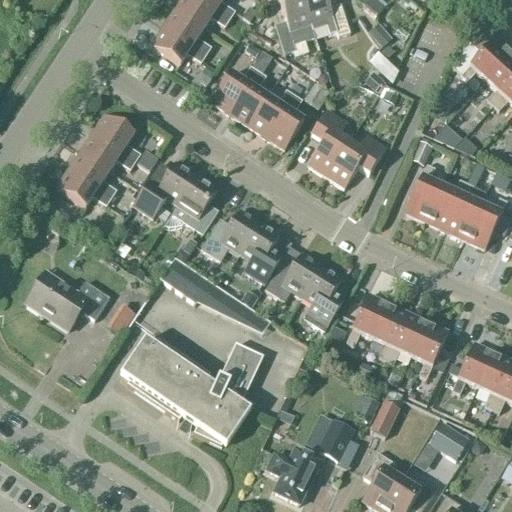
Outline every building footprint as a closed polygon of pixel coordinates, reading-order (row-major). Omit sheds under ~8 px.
[(191,0),(183,0),(174,14),(203,34),(210,23),(224,33),(229,24),(191,0)] [(191,0),(229,24),(234,17),(220,8),(225,0),(191,0)] [(315,42),(313,35),(300,0),(280,0),(277,1),(285,26),(274,30),(283,60),(295,56),(293,49),(315,42)] [(300,0),(313,35),(326,31),(329,40),(336,37),(337,42),(349,38),(340,9),(328,12),(324,0),(300,0)] [(369,0),(352,0),(352,1),(375,21),(383,12),(369,0)] [(174,14),(162,33),(205,61),(210,53),(196,44),(203,34),(174,14)] [(392,44),(378,28),(367,37),(380,53),(392,44)] [(200,69),(205,61),(162,33),(150,51),(179,70),(186,59),(200,69)] [(485,86),(511,57),(495,42),(480,58),(468,47),(461,55),(452,74),(466,87),(475,77),(485,86)] [(366,62),(387,84),(397,75),(376,53),(366,62)] [(492,111),(511,88),(511,57),(485,86),(495,95),(486,105),(492,111)] [(210,107),(228,119),(256,76),(249,71),(240,86),(229,78),(210,107)] [(228,119),(247,131),(266,102),(256,96),(265,82),(256,76),(228,119)] [(383,86),(373,76),(363,87),(374,96),(383,86)] [(311,85),(300,78),(294,88),(304,95),(311,85)] [(329,97),(314,87),(303,104),(317,114),(329,97)] [(511,110),(511,88),(492,111),(498,116),(507,106),(511,110)] [(247,131),(265,143),(293,100),(285,95),(276,109),(266,102),(247,131)] [(293,100),(265,143),(283,155),(303,126),(292,119),(301,105),(293,100)] [(306,170),(325,182),(348,147),(338,140),(346,128),(326,116),(309,141),(320,149),(306,170)] [(91,139),(134,168),(139,160),(125,151),(132,140),(103,121),(91,139)] [(91,139),(79,157),(108,177),(115,166),(129,176),(134,168),(91,139)] [(358,153),(348,147),(325,182),(343,194),(357,173),(368,180),(385,154),(366,142),(358,153)] [(432,151),(419,145),(410,166),(423,171),(432,151)] [(160,157),(150,151),(142,162),(152,169),(160,157)] [(79,157),(67,176),(110,204),(115,196),(101,187),(108,177),(79,157)] [(164,204),(176,212),(196,182),(175,168),(163,186),(153,179),(132,212),(151,225),(164,204)] [(404,218),(424,227),(440,192),(428,186),(434,174),(426,170),(404,218)] [(105,212),(110,204),(67,176),(55,194),(84,213),(91,202),(105,212)] [(217,216),(207,209),(216,195),(196,182),(176,212),(170,220),(201,240),(217,216)] [(424,227),(444,236),(466,188),(459,185),(453,197),(440,192),(424,227)] [(444,236),(464,245),(480,210),(467,204),(473,192),(466,188),(444,236)] [(484,255),(506,207),(498,203),(492,216),(480,210),(464,245),(484,255)] [(227,254),(238,261),(259,228),(239,215),(226,236),(215,229),(199,255),(218,267),(227,254)] [(279,240),(259,228),(238,261),(249,268),(243,278),(262,290),(277,268),(266,261),(279,240)] [(289,297),(300,304),(321,272),(301,259),(288,279),(278,273),(263,295),(283,308),(289,297)] [(270,327),(174,263),(158,287),(194,311),(196,309),(261,341),(270,327)] [(341,284),(321,272),(300,304),(311,311),(303,325),(322,337),(339,311),(328,305),(341,284)] [(25,309),(67,336),(80,317),(94,326),(109,303),(84,287),(76,299),(45,278),(25,309)] [(371,344),(387,309),(367,300),(345,348),(353,351),(359,339),(371,344)] [(385,366),(407,318),(387,309),(371,344),(384,350),(378,363),(385,366)] [(411,363),(427,328),(407,318),(385,366),(393,369),(398,357),(411,363)] [(347,328),(338,324),(330,340),(325,352),(335,356),(340,344),(347,328)] [(447,337),(427,328),(411,363),(423,368),(417,381),(425,384),(447,337)] [(236,349),(235,351),(220,383),(219,382),(215,390),(206,384),(210,378),(158,343),(154,349),(145,343),(120,380),(129,386),(127,389),(179,425),(181,421),(185,424),(181,429),(189,434),(193,429),(196,432),(193,438),(221,451),(222,449),(226,452),(251,415),(241,409),(263,362),(236,349)] [(476,393),(493,358),(473,349),(451,396),(459,400),(464,388),(476,393)] [(491,415),(511,368),(511,366),(493,358),(476,393),(489,399),(483,411),(491,415)] [(84,363),(74,380),(81,384),(92,367),(84,363)] [(511,409),(511,368),(491,415),(498,418),(504,406),(511,409)] [(367,379),(370,373),(361,369),(358,375),(367,379)] [(381,443),(397,410),(382,403),(366,436),(381,443)] [(468,410),(452,404),(446,417),(463,423),(468,410)] [(338,467),(350,443),(353,436),(333,425),(317,456),(338,467)] [(428,449),(455,465),(468,445),(440,428),(428,449)] [(299,510),(321,465),(293,452),(287,464),(272,456),(263,476),(279,484),(273,497),(299,510)] [(360,506),(370,511),(382,511),(400,485),(389,478),(394,469),(377,457),(361,482),(371,489),(360,506)] [(0,478),(0,498),(17,480),(7,471),(0,478)] [(412,492),(400,485),(382,511),(424,511),(435,495),(417,483),(412,492)] [(462,511),(445,501),(437,511),(462,511)]
